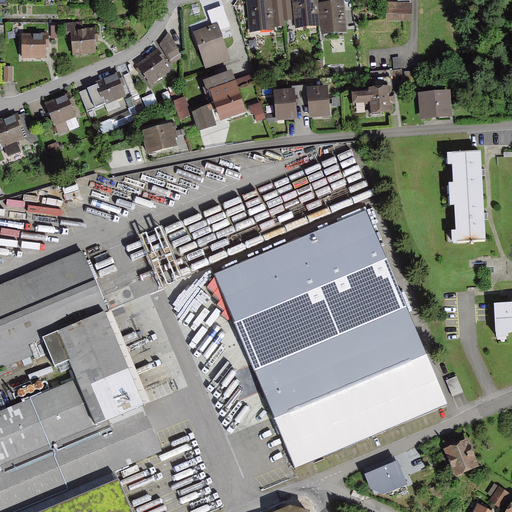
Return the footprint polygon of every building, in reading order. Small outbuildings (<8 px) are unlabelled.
[(288,0),(266,0),(247,1),(249,33),(274,31),(273,26),(282,25),(282,20),(290,20),(288,0)] [(314,0),(293,0),(296,29),(316,28),(314,0)] [(342,3),(319,5),(321,35),(344,34),(342,3)] [(408,4),(395,5),(396,20),(409,19),(408,4)] [(71,32),(72,54),(94,53),(93,28),(80,28),(79,23),(65,24),(65,32),(71,32)] [(217,25),(193,33),(205,67),(228,60),(217,25)] [(43,34),(21,35),(22,60),(44,59),(43,34)] [(161,48),(138,63),(151,82),(169,70),(167,68),(181,57),(169,36),(161,48)] [(10,68),(0,68),(0,69),(0,82),(10,83),(10,68)] [(244,109),(231,71),(205,79),(218,117),(244,109)] [(116,76),(97,84),(98,87),(81,93),(88,110),(124,96),(116,76)] [(368,102),(368,112),(388,111),(387,83),(367,84),(367,89),(353,90),(353,102),(368,102)] [(327,88),(308,89),(309,116),(329,115),(327,88)] [(294,90),(274,91),(276,120),(296,118),(294,90)] [(420,94),(422,121),(448,118),(445,91),(420,94)] [(66,96),(44,104),(56,136),(78,128),(66,96)] [(150,99),(144,101),(147,109),(153,107),(150,99)] [(197,129),(212,124),(207,106),(192,111),(197,129)] [(15,117),(0,122),(0,143),(1,145),(22,137),(31,142),(37,140),(27,116),(15,117)] [(168,126),(144,133),(150,154),(174,148),(168,126)] [(481,150),(447,152),(448,164),(452,164),(453,181),(449,182),(450,205),(454,204),(456,229),(451,230),(452,241),(486,239),(481,150)] [(254,370),(296,468),(446,405),(364,213),(214,277),(236,326),(254,370)] [(93,287),(80,257),(0,290),(0,367),(30,356),(25,345),(58,331),(79,381),(0,414),(0,511),(9,511),(161,449),(97,297),(93,287)] [(511,304),(494,305),(495,335),(508,335),(508,330),(511,329),(511,304)] [(445,447),(456,474),(478,465),(467,438),(445,447)] [(367,475),(374,493),(403,482),(396,463),(367,475)] [(477,511),(496,511),(507,494),(494,486),(477,511)] [(128,511),(118,487),(56,511),(128,511)]
